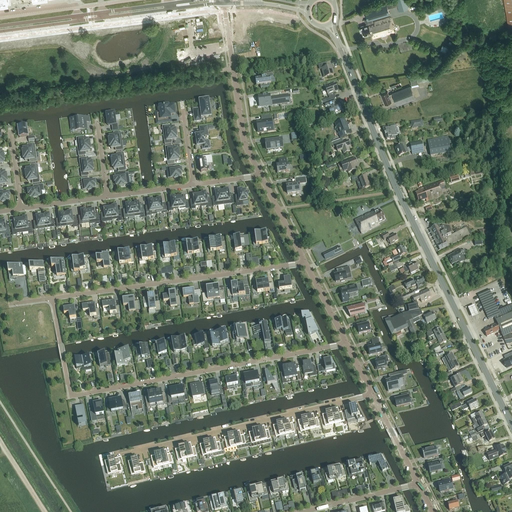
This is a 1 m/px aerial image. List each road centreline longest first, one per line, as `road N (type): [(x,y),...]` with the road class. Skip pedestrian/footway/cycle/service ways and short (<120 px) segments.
road 1 (secondary): [(511,426),(390,174),(338,43)]
road 2 (residential): [(346,343),(71,396),(53,298)]
road 3 (residential): [(53,298),(305,262)]
road 4 (residential): [(356,399),(114,456)]
road 5 (secondary): [(0,31),(223,3)]
road 6 (secondary): [(193,0),(0,26)]
road 7 (residential): [(223,3),(243,138),(260,175)]
road 8 (unknown): [(503,127),(493,125),(479,40),(511,37)]
